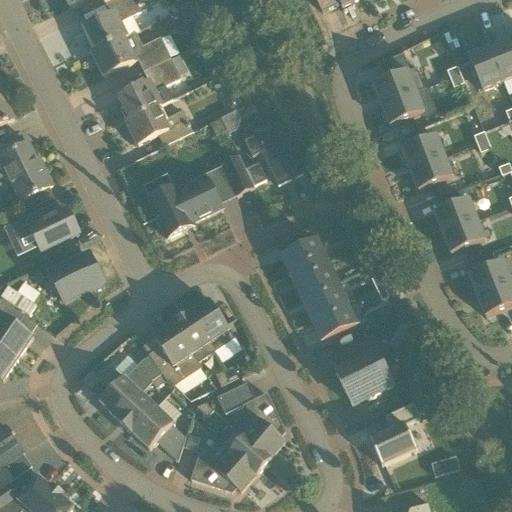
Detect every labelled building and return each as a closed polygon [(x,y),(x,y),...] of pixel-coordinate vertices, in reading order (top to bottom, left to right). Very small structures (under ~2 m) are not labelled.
[(102,0),(105,7),(119,0),(65,0),(70,10),(89,0),(102,0)] [(85,31),(96,54),(126,38),(120,27),(120,25),(133,19),(147,12),(140,0),(119,0),(105,7),(111,18),(85,31)] [(337,0),(342,10),(363,1),(362,0),(337,0)] [(172,62),(170,58),(162,42),(162,41),(143,50),(135,34),(126,38),(96,54),(93,56),(105,80),(138,63),(144,76),(172,62)] [(170,38),(162,42),(170,58),(179,54),(170,38)] [(511,47),(510,43),(490,51),(504,85),(511,81),(511,47)] [(483,94),(504,85),(490,51),(469,60),(483,94)] [(374,87),(382,108),(416,95),(425,92),(422,83),(417,71),(410,54),(386,63),(393,80),(374,87)] [(144,76),(149,86),(120,101),(131,123),(157,111),(150,97),(165,89),(182,81),(180,78),(188,75),(180,58),(172,62),(144,76)] [(448,74),(451,82),(461,78),(458,70),(448,74)] [(464,86),(461,78),(451,82),(454,90),(464,86)] [(0,81),(0,128),(14,121),(0,93),(5,91),(0,81)] [(382,108),(390,130),(424,117),(416,95),(382,108)] [(163,123),(157,111),(131,123),(127,125),(139,148),(159,138),(164,150),(194,136),(183,114),(163,123)] [(221,122),(211,127),(211,128),(216,138),(226,133),(222,123),(221,122)] [(253,157),(261,154),(277,187),(301,175),(285,142),(287,141),(280,126),(246,142),(253,157)] [(22,204),(34,198),(52,188),(53,188),(43,168),(40,169),(28,147),(25,148),(19,135),(1,144),(0,144),(0,179),(8,176),(17,194),(22,204)] [(478,149),(489,146),(485,137),(475,141),(478,149)] [(437,141),(403,154),(412,175),(446,162),(437,141)] [(482,158),(492,154),(489,146),(478,149),(482,158)] [(221,169),(236,200),(254,191),(238,159),(220,167),(221,169)] [(420,197),(454,183),(446,162),(412,175),(420,197)] [(258,167),(247,172),(255,189),(266,183),(258,167)] [(511,174),(509,167),(499,171),(502,179),(511,175),(511,174)] [(231,212),(229,208),(217,183),(187,197),(184,192),(184,190),(157,203),(176,242),(202,229),(201,226),(231,212)] [(435,215),(443,237),(477,224),(469,202),(435,215)] [(58,207),(57,205),(4,231),(4,232),(13,228),(20,243),(33,237),(39,249),(42,255),(79,237),(68,215),(63,217),(57,220),(52,209),(58,207)] [(485,245),(477,224),(443,237),(451,258),(485,245)] [(358,250),(366,247),(361,236),(353,239),(358,250)] [(293,281),(328,265),(317,244),(283,260),(293,281)] [(366,247),(358,250),(364,261),(371,258),(366,247)] [(51,279),(66,308),(105,289),(90,259),(51,279)] [(302,302),(337,286),(328,265),(293,281),(302,302)] [(478,299),(511,286),(504,265),(470,278),(478,299)] [(377,292),(384,289),(379,278),(372,281),(377,292)] [(511,285),(511,286),(478,299),(486,320),(511,310),(511,285)] [(302,302),(312,323),(347,306),(337,286),(302,302)] [(384,289),(377,292),(382,303),(389,300),(384,289)] [(0,348),(19,362),(34,340),(17,329),(24,319),(2,303),(0,305),(0,348)] [(191,318),(216,355),(235,342),(211,305),(192,317),(191,318)] [(347,306),(312,323),(322,344),(357,328),(347,306)] [(193,357),(199,366),(216,355),(191,318),(192,317),(191,316),(172,328),(173,330),(174,329),(193,357)] [(161,376),(162,377),(168,386),(170,385),(174,389),(202,371),(199,366),(193,357),(174,329),(173,330),(154,342),(160,351),(149,358),(156,368),(161,376)] [(0,382),(3,384),(19,362),(0,348),(0,382)] [(352,407),(393,388),(378,355),(337,375),(352,407)] [(101,406),(117,422),(118,422),(141,397),(152,386),(152,385),(162,378),(150,359),(143,364),(138,368),(125,382),(115,372),(112,370),(99,384),(111,395),(101,406)] [(230,386),(239,381),(233,370),(225,374),(230,386)] [(230,386),(225,374),(216,378),(221,390),(230,386)] [(91,392),(99,383),(91,375),(82,384),(91,392)] [(152,385),(152,386),(156,391),(167,384),(162,378),(152,385)] [(244,439),(270,462),(285,444),(276,436),(282,429),(267,396),(256,402),(248,386),(217,401),(226,418),(245,408),(255,427),(244,439)] [(118,422),(117,422),(116,423),(132,438),(133,437),(133,436),(156,411),(141,397),(118,422)] [(208,420),(214,413),(206,406),(197,410),(208,420)] [(392,433),(370,444),(374,452),(373,452),(378,462),(379,462),(382,470),(417,453),(405,429),(421,422),(414,407),(386,420),(392,433)] [(173,428),(156,411),(133,436),(133,437),(150,453),(157,445),(178,465),(186,441),(173,428)] [(0,493),(8,487),(13,484),(4,470),(22,457),(24,456),(6,430),(0,433),(0,493)] [(196,453),(200,441),(189,437),(184,449),(196,453)] [(230,455),(256,478),(270,462),(244,439),(230,455)] [(256,478),(230,455),(220,467),(198,460),(191,483),(226,494),(232,488),(241,495),(256,478)] [(447,477),(444,470),(433,475),(436,482),(447,477)] [(39,480),(38,482),(35,485),(24,499),(19,504),(8,487),(0,493),(0,511),(72,511),(74,511),(73,510),(62,500),(64,498),(54,489),(52,491),(46,486),(39,480)]
